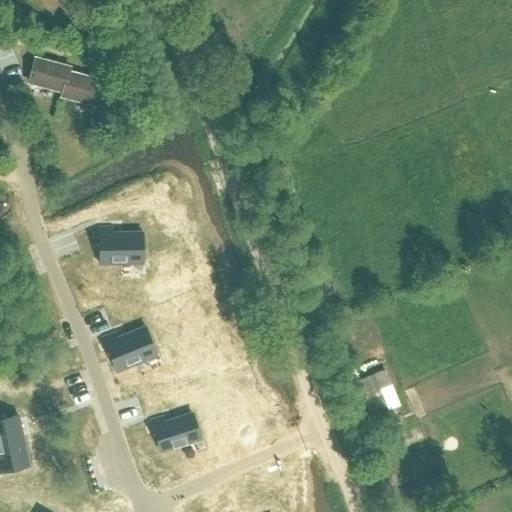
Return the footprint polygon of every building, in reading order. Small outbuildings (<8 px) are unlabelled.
[(63,91),(68,71),(69,66),(35,57),(29,82),(63,91)] [(68,71),(63,91),(62,96),(96,105),(102,80),(68,71)] [(99,227),(99,264),(143,263),(142,232),(112,233),(112,227),(99,227)] [(115,332),(102,337),(116,371),(157,355),(145,326),(117,338),(115,332)] [(378,388),(371,391),(380,413),(388,410),(378,388)] [(161,417),(150,420),(160,452),(201,439),(193,413),(163,422),(161,417)] [(17,415),(0,418),(0,472),(28,466),(17,415)]
